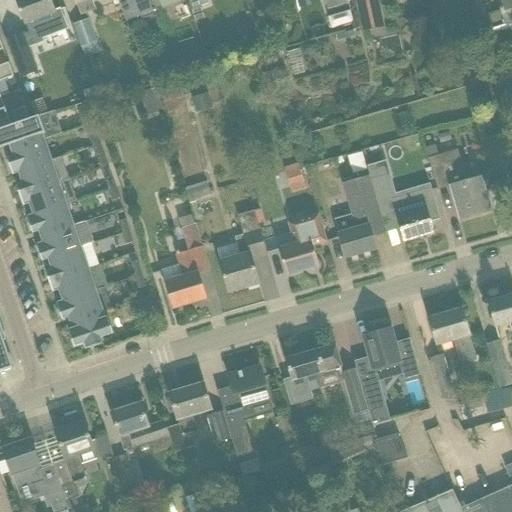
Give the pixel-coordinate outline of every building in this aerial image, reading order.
[(51,0),(14,0),(21,17),(24,24),(24,23),(29,37),(32,46),(43,41),(42,38),(67,29),(59,10),(56,11),(53,5),(51,0)] [(89,0),(74,0),(75,2),(76,1),(81,14),(93,9),(89,0)] [(152,11),(148,0),(117,0),(121,10),(125,21),(152,11)] [(188,0),(191,9),(206,4),(204,0),(188,0)] [(324,0),(327,10),(348,4),(346,0),(324,0)] [(354,0),(361,32),(383,27),(377,0),(354,0)] [(511,0),(494,0),(498,12),(486,16),(491,31),(511,23),(511,0)] [(201,9),(191,12),(195,23),(204,20),(201,9)] [(87,19),(72,24),(70,24),(80,48),(95,42),(87,19)] [(22,35),(6,41),(21,79),(37,73),(22,35)] [(201,51),(190,55),(195,72),(206,68),(201,51)] [(0,97),(0,98),(0,97),(0,81),(13,77),(8,63),(0,65),(0,97)] [(490,84),(470,90),(474,108),(495,102),(490,84)] [(151,89),(140,93),(147,116),(158,113),(151,89)] [(0,130),(30,120),(29,120),(30,119),(21,97),(11,101),(15,110),(6,113),(0,98),(0,97),(0,130)] [(0,148),(9,145),(11,151),(44,139),(43,134),(44,134),(38,116),(30,119),(29,120),(30,120),(0,130),(0,148)] [(92,123),(84,126),(88,136),(95,133),(93,127),(92,123)] [(88,136),(92,148),(100,145),(95,133),(88,136)] [(447,134),(437,137),(439,145),(450,142),(447,134)] [(12,175),(18,173),(52,161),(44,139),(11,151),(12,156),(6,158),(12,175)] [(100,145),(92,148),(96,158),(103,156),(100,145)] [(425,151),(430,168),(437,191),(450,187),(459,220),(490,211),(481,178),(464,183),(454,150),(438,155),(436,148),(425,151)] [(471,150),(463,152),(467,163),(475,161),(471,150)] [(362,152),(348,156),(350,164),(365,160),(362,152)] [(26,195),(26,196),(69,181),(61,158),(52,161),(18,173),(22,184),(16,186),(20,198),(26,195)] [(284,171),(289,189),(304,184),(299,167),(284,171)] [(439,219),(430,188),(395,199),(387,175),(371,181),(380,214),(381,216),(394,212),(403,243),(434,234),(430,222),(439,219)] [(103,179),(107,190),(115,187),(111,176),(103,179)] [(355,229),(338,234),(345,259),(376,250),(367,218),(380,214),(371,181),(369,176),(342,184),(355,229)] [(67,204),(76,201),(69,181),(26,196),(26,195),(20,198),(23,206),(29,204),(32,215),(33,216),(67,204)] [(185,189),(190,202),(211,195),(206,181),(185,189)] [(115,187),(107,190),(112,201),(119,198),(115,187)] [(38,232),(40,237),(74,226),(67,204),(33,216),(32,215),(26,217),(32,234),(38,232)] [(240,256),(219,262),(223,273),(228,293),(259,284),(253,265),(252,260),(267,255),(260,230),(259,230),(254,211),(237,215),(243,235),(235,237),(236,243),(240,256)] [(324,233),(318,213),(286,222),(290,234),(293,245),(278,249),(286,276),(319,267),(313,246),(326,242),(324,233)] [(118,222),(121,233),(129,231),(126,220),(118,222)] [(183,278),(165,283),(167,290),(173,309),(205,299),(200,280),(197,273),(209,270),(202,247),(195,225),(182,229),(189,251),(176,255),(179,265),(183,278)] [(42,262),(48,259),(47,259),(81,247),(74,226),(40,237),(42,242),(36,245),(42,262)] [(129,231),(121,233),(125,245),(132,243),(129,231)] [(49,284),(55,282),(55,281),(89,269),(99,266),(91,244),(81,247),(47,259),(48,259),(51,270),(45,272),(49,284)] [(131,266),(134,277),(142,275),(138,264),(131,266)] [(96,290),(89,269),(55,281),(55,282),(49,284),(52,292),(58,290),(62,301),(62,302),(96,290)] [(142,275),(134,277),(137,289),(145,287),(142,275)] [(70,324),(103,312),(112,309),(104,287),(96,290),(62,302),(62,301),(56,303),(62,320),(68,318),(70,324)] [(495,328),(509,324),(511,334),(511,295),(488,302),(495,328)] [(140,299),(144,311),(151,309),(148,297),(140,299)] [(466,336),(469,335),(461,309),(429,319),(437,345),(453,341),(458,356),(460,365),(474,361),(471,352),(466,336)] [(103,312),(70,324),(71,329),(68,330),(74,347),(83,344),(85,350),(102,344),(100,338),(113,334),(107,317),(105,317),(103,312)] [(0,372),(13,368),(4,342),(7,341),(0,322),(0,372)] [(420,375),(409,339),(395,343),(390,329),(363,337),(372,370),(399,362),(404,380),(420,375)] [(487,345),(499,387),(511,383),(499,341),(487,345)] [(315,375),(340,368),(335,346),(285,360),(291,380),(285,382),(291,404),(310,398),(308,391),(319,388),(315,375)] [(451,390),(446,372),(442,355),(430,359),(435,375),(443,399),(455,401),(451,390)] [(269,400),(260,367),(235,374),(236,378),(229,380),(231,387),(217,391),(223,411),(231,439),(236,458),(253,453),(243,418),(252,415),(249,406),(269,400)] [(361,385),(356,369),(340,373),(349,404),(352,415),(367,411),(368,410),(361,385)] [(390,421),(378,380),(361,385),(368,410),(367,411),(371,426),(390,421)] [(179,425),(167,429),(174,452),(195,446),(191,432),(196,431),(192,416),(211,410),(203,383),(169,393),(177,421),(178,421),(179,425)] [(511,393),(511,388),(483,395),(488,413),(511,406),(511,393)] [(169,436),(167,429),(164,422),(148,427),(140,403),(111,413),(123,451),(169,436)] [(228,431),(222,411),(206,416),(215,444),(231,439),(228,431)] [(65,460),(52,464),(64,502),(65,502),(65,501),(78,497),(73,483),(86,479),(81,464),(96,459),(93,450),(84,422),(55,432),(65,460)] [(372,441),(382,466),(407,458),(397,434),(372,441)] [(39,465),(30,440),(15,445),(14,442),(5,445),(6,449),(3,450),(15,485),(29,480),(31,485),(38,483),(47,508),(51,507),(52,511),(63,511),(67,511),(65,502),(64,502),(52,464),(39,469),(38,465),(39,465)] [(361,443),(342,452),(345,460),(365,452),(361,443)] [(137,484),(129,461),(127,454),(113,458),(123,489),(137,484)] [(452,490),(451,490),(460,511),(486,511),(481,499),(473,482),(452,491),(452,490)] [(511,511),(511,485),(481,499),(486,511),(511,511)] [(460,511),(451,490),(401,511),(460,511)]
